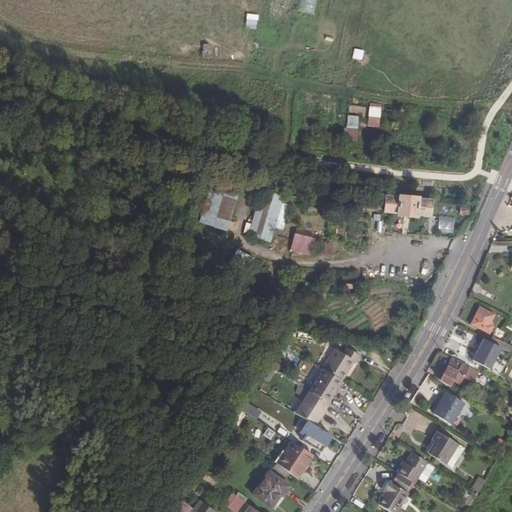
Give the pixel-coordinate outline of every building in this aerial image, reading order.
[(352,63),(361,64),(363,50),(353,49),(352,63)] [(340,127),(341,104),(325,103),(325,127),(340,127)] [(368,107),(367,127),(380,127),(381,107),(368,107)] [(357,141),(358,116),(347,116),(346,141),(357,141)] [(208,186),(200,225),(228,231),(236,192),(208,186)] [(249,236),(272,242),(283,197),(259,192),(249,236)] [(430,217),(431,200),(420,199),(419,198),(399,196),(398,197),(387,196),(385,213),(396,214),(397,215),(417,217),(418,216),(430,217)] [(439,216),(438,233),(453,234),(454,217),(439,216)] [(310,255),(313,236),(293,233),(290,252),(310,255)] [(332,256),(333,244),(323,243),(322,255),(332,256)] [(248,267),(253,258),(236,250),(232,259),(248,267)] [(489,324),(494,315),(480,307),(471,323),(489,333),(493,326),(489,324)] [(319,317),(319,325),(329,325),(328,316),(319,317)] [(465,331),(456,327),(451,340),(477,351),(482,339),(465,331)] [(501,348),(510,353),(511,348),(511,345),(493,336),(490,342),(501,348)] [(490,369),(501,348),(490,342),(483,338),(472,360),(490,369)] [(322,370),(341,381),(354,362),(356,363),(360,356),(347,348),(343,354),(335,350),(322,370)] [(468,368),(451,359),(442,375),(459,384),(468,368)] [(328,404),(341,381),(322,370),(309,392),(328,404)] [(260,382),(256,389),(266,396),(270,390),(260,382)] [(328,404),(309,392),(295,414),(301,418),(314,426),(328,404)] [(463,404),(446,393),(439,404),(442,405),(435,416),(451,425),(463,404)] [(256,419),(260,411),(245,404),(241,412),(256,419)] [(329,435),(314,426),(301,418),(291,434),(319,451),(329,435)] [(435,446),(429,456),(444,465),(456,445),(437,433),(431,443),(435,446)] [(297,479),(312,456),(291,442),(284,453),(287,455),(280,467),(297,479)] [(435,446),(431,443),(425,453),(429,456),(435,446)] [(398,473),(414,483),(415,484),(427,463),(411,454),(405,463),(403,467),(401,466),(396,472),(398,473)] [(201,471),(186,491),(189,494),(204,474),(201,471)] [(282,497),(289,487),(269,472),(252,495),(271,508),(280,496),(282,497)] [(414,483),(398,473),(392,484),(406,494),(414,483)] [(477,494),(483,483),(479,481),(472,491),(477,494)] [(406,494),(392,484),(389,482),(378,498),(383,501),(380,505),(389,511),(396,511),(408,495),(406,494)] [(233,511),(237,511),(244,503),(235,496),(227,507),(233,511)] [(214,511),(199,501),(192,511),(181,503),(174,511),(214,511)]
